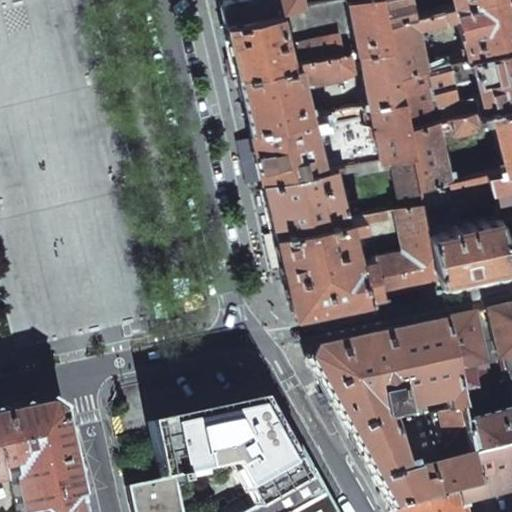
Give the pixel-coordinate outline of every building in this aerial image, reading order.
[(221,0),(221,2),(219,3),(222,20),(276,10),(296,6),(301,5),(303,5),(301,0),(221,0)] [(379,0),(343,0),(346,12),(354,50),(388,43),(384,25),(379,0)] [(379,0),(384,25),(424,13),(422,4),(412,6),(410,0),(379,0)] [(511,0),(470,0),(453,5),(455,13),(465,56),(511,43),(511,0)] [(424,13),(384,25),(388,43),(394,74),(424,67),(417,28),(445,20),(444,16),(455,13),(453,5),(424,13)] [(276,10),(222,20),(230,52),(235,74),(288,63),(284,44),(276,10)] [(335,35),(284,44),(288,63),(296,62),(300,61),(342,52),(339,38),(335,35)] [(388,43),(354,50),(365,103),(399,97),(394,74),(388,43)] [(511,43),(465,56),(471,80),(474,91),(478,108),(486,106),(511,99),(511,43)] [(342,52),(300,61),(305,85),(336,79),(352,71),(348,51),(342,52)] [(453,52),(435,57),(436,63),(455,58),(453,52)] [(424,67),(394,74),(399,97),(405,127),(436,119),(446,116),(476,109),(478,108),(474,91),(458,95),(455,84),(471,80),(465,56),(455,58),(436,63),(424,67)] [(288,63),(235,74),(242,102),(247,125),(307,114),(296,62),(288,63)] [(336,79),(305,85),(306,89),(337,82),(336,79)] [(399,97),(365,103),(376,156),(387,154),(410,149),(405,127),(399,97)] [(511,99),(486,106),(501,167),(511,164),(511,99)] [(365,103),(320,112),(321,117),(324,116),(326,123),(310,126),(319,167),(340,163),(376,156),(365,103)] [(476,109),(446,116),(448,125),(449,130),(453,132),(476,126),(478,117),(476,109)] [(320,112),(307,114),(310,126),(326,123),(324,116),(321,117),(320,112)] [(307,114),(247,125),(254,154),(260,178),(319,167),(310,126),(307,114)] [(446,116),(436,119),(438,127),(448,125),(446,116)] [(436,119),(405,127),(410,149),(417,186),(449,179),(438,127),(436,119)] [(410,149),(387,154),(398,206),(421,201),(417,186),(410,149)] [(319,167),(260,178),(266,207),(271,230),(342,216),(339,204),(331,171),(341,169),(340,163),(319,167)] [(511,164),(501,167),(485,171),(489,187),(511,182),(511,229),(500,233),(508,264),(511,263),(511,164)] [(485,171),(449,179),(455,205),(491,198),(489,187),(485,171)] [(449,179),(417,186),(421,201),(426,228),(458,220),(455,205),(449,179)] [(511,182),(489,187),(491,198),(495,213),(500,233),(511,229),(511,182)] [(366,197),(339,204),(342,216),(360,213),(369,211),(366,197)] [(398,206),(392,206),(401,248),(429,243),(426,228),(421,201),(398,206)] [(369,211),(360,213),(362,220),(386,215),(385,208),(369,211)] [(342,216),(271,230),(282,271),(291,310),(331,302),(364,295),(356,258),(349,225),(362,222),(362,220),(360,213),(342,216)] [(458,220),(426,228),(429,243),(437,279),(477,271),(508,264),(500,233),(495,213),(458,220)] [(401,248),(372,255),(380,291),(409,285),(437,279),(429,243),(401,248)] [(372,255),(356,258),(364,295),(380,291),(372,255)] [(511,303),(485,309),(496,359),(502,358),(509,378),(507,378),(511,397),(511,406),(460,421),(466,445),(468,455),(511,442),(511,303)] [(472,312),(439,319),(457,402),(484,395),(488,389),(483,367),(485,367),(472,312)] [(444,449),(466,445),(460,421),(457,402),(439,319),(370,334),(310,347),(305,359),(347,433),(373,480),(409,470),(407,462),(401,464),(388,417),(402,414),(401,409),(443,400),(446,411),(430,414),(435,438),(441,436),(442,443),(443,443),(444,449)] [(0,466),(6,466),(15,511),(59,511),(72,499),(76,498),(58,411),(45,402),(19,408),(0,412),(0,466)] [(253,406),(154,428),(165,477),(172,476),(174,483),(181,482),(179,474),(228,463),(251,506),(311,472),(306,463),(303,458),(292,437),(278,414),(263,422),(253,406)] [(475,486),(389,509),(390,511),(462,511),(460,503),(511,488),(511,442),(468,455),(475,486)] [(409,470),(373,480),(389,509),(475,486),(468,455),(466,445),(444,449),(447,459),(415,469),(412,461),(407,462),(409,470)] [(333,511),(311,472),(251,506),(239,511),(333,511)] [(179,511),(174,483),(172,476),(165,477),(125,486),(130,511),(179,511)] [(79,511),(76,498),(72,499),(59,511),(79,511)]
